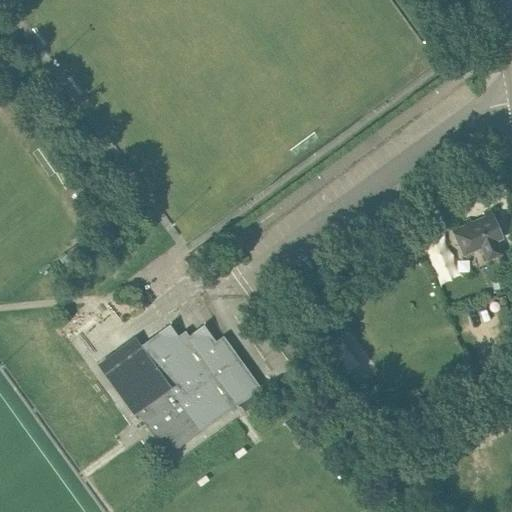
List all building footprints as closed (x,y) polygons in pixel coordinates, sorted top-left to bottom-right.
[(486,261),(501,255),(495,241),(503,238),(490,209),(484,212),(485,216),(471,222),(469,218),(463,221),(464,225),(459,227),(457,223),(451,226),(463,256),(480,248),(486,261)] [(94,248),(88,238),(73,249),(79,258),(94,248)] [(189,267),(199,260),(194,252),(184,259),(189,267)] [(502,281),(492,284),(494,291),(504,288),(502,281)] [(334,305),(314,318),(308,322),(306,323),(312,331),(313,330),(318,327),(320,326),(328,337),(341,328),(334,316),(339,313),(334,305)] [(204,325),(181,341),(170,325),(103,373),(134,416),(137,414),(167,456),(182,445),(230,411),(231,412),(238,408),(237,406),(239,404),(244,411),(265,396),(260,389),(261,388),(223,336),(215,342),(204,325)] [(294,436),(301,431),(290,417),(283,422),(294,436)]
